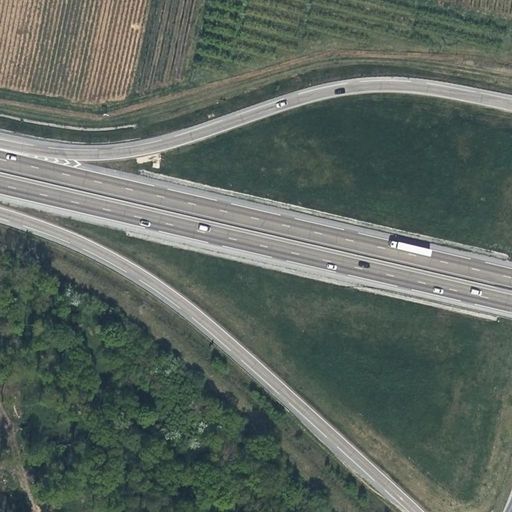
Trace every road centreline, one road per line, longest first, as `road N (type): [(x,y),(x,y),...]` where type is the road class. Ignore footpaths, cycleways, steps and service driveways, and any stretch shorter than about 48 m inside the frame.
road 1 (primary): [(0,184),(511,303)]
road 2 (primary): [(511,277),(0,158)]
road 3 (primary): [(511,103),(415,85),(371,86),(109,154),(0,143)]
road 4 (primary): [(0,213),(109,255),(181,300),(419,511)]
